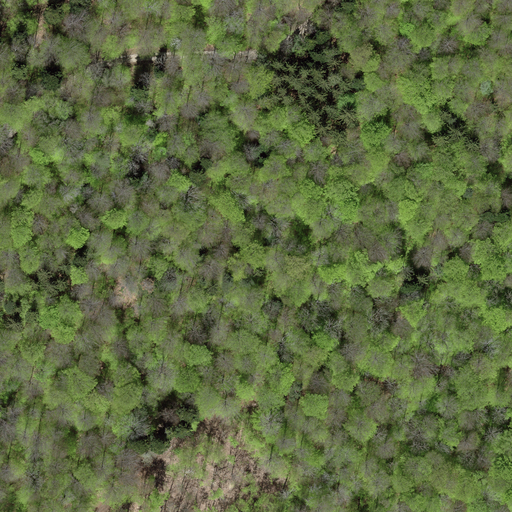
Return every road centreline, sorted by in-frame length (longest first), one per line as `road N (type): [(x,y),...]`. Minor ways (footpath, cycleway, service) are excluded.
road 1 (track): [(511,364),(249,402),(166,444),(95,511)]
road 2 (track): [(0,145),(40,100),(110,61),(255,55),(337,0)]
